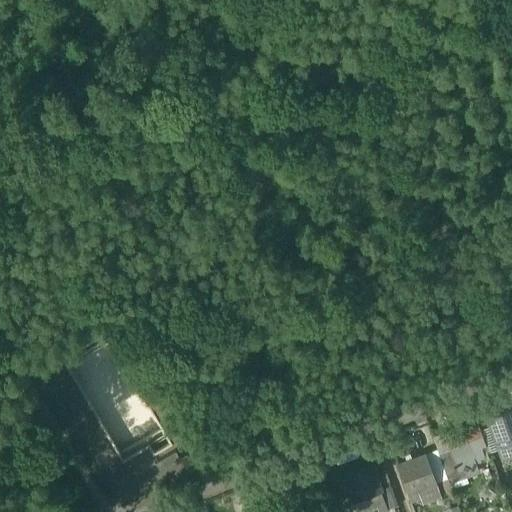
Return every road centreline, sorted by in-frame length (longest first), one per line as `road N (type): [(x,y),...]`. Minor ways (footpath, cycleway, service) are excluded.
road 1 (residential): [(152,511),(375,427)]
road 2 (track): [(0,338),(104,511)]
road 3 (residential): [(375,427),(511,375)]
